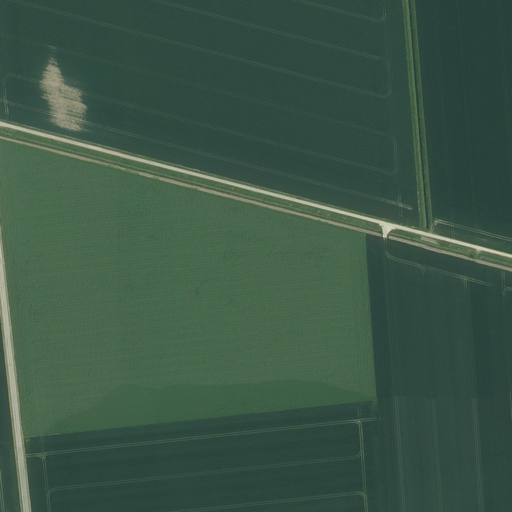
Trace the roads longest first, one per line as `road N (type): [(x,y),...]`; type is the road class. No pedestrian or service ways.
road 1 (unclassified): [(511,256),(0,124)]
road 2 (tertiary): [(26,511),(0,260)]
